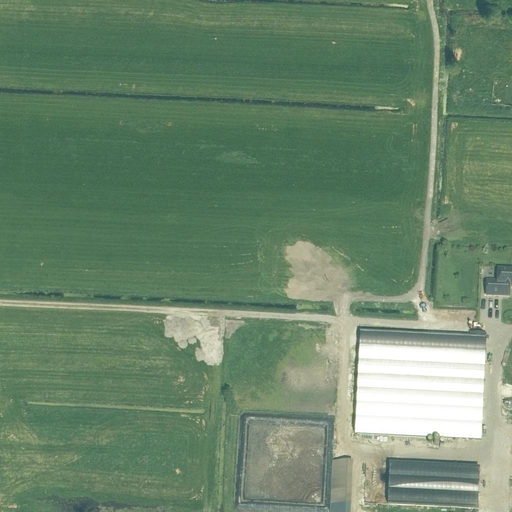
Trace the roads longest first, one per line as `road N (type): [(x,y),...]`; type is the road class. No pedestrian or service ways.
road 1 (track): [(363,322),(344,317),(347,297),(405,299),(416,293),(420,274),(433,148),(429,0)]
road 2 (track): [(344,317),(0,303)]
